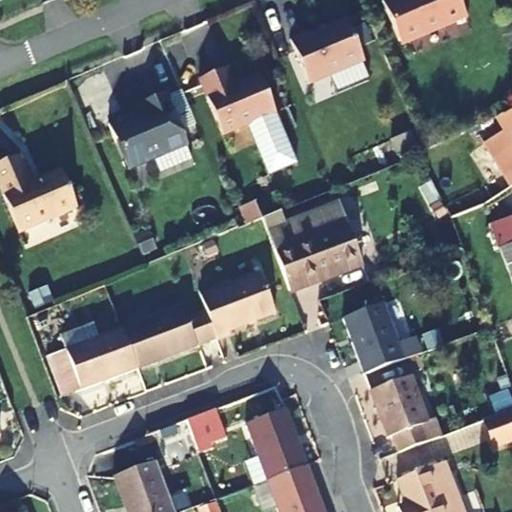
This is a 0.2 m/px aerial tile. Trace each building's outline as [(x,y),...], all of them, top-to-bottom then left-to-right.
[(386,0),(382,2),(399,41),(406,44),(466,18),(459,0),(386,0)] [(364,62),(346,20),(308,37),(306,34),(290,41),(309,85),(364,62)] [(233,87),(225,69),(198,81),(222,137),(275,114),(259,76),(233,87)] [(187,147),(165,94),(140,105),(144,113),(131,118),(130,116),(108,125),(115,142),(120,140),(133,169),(187,147)] [(397,155),(416,146),(410,132),(391,141),(397,155)] [(133,169),(120,140),(115,142),(127,172),(133,169)] [(30,185),(18,157),(0,164),(0,190),(19,234),(76,210),(60,172),(30,185)] [(248,227),(258,223),(251,207),(242,211),(248,227)] [(258,223),(286,295),(354,267),(333,210),(280,230),(274,216),(258,223)] [(500,251),(511,245),(511,218),(490,227),(500,251)] [(135,240),(142,258),(156,252),(149,234),(135,240)] [(511,281),(511,245),(500,251),(511,281)] [(198,311),(210,344),(223,339),(222,336),(268,316),(254,278),(195,303),(198,311)] [(210,344),(198,311),(177,320),(171,309),(115,333),(132,375),(210,344)] [(359,380),(417,358),(410,338),(392,344),(379,311),(338,326),(359,380)] [(132,375),(115,333),(92,343),(87,330),(54,343),(64,369),(51,375),(62,403),(132,375)] [(382,440),(387,438),(396,460),(439,442),(431,426),(424,429),(407,380),(366,397),(382,440)] [(173,424),(183,449),(214,437),(204,412),(173,424)] [(511,413),(483,425),(493,450),(511,442),(511,413)] [(252,489),(294,473),(273,420),(231,435),(252,489)] [(451,511),(436,472),(423,477),(390,490),(399,511),(396,511),(451,511)] [(112,511),(154,511),(138,473),(102,487),(112,511)] [(260,511),(310,511),(294,473),(252,489),(260,511)]
